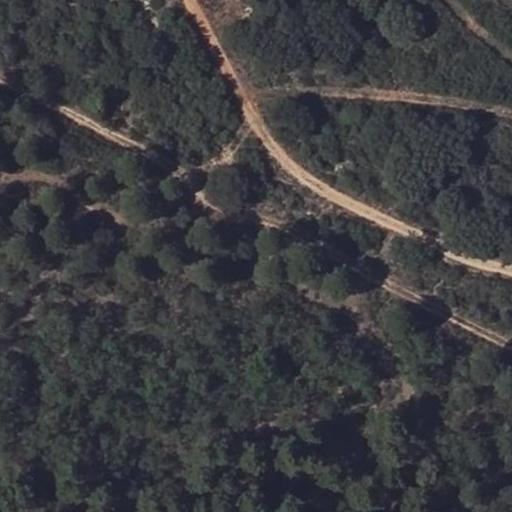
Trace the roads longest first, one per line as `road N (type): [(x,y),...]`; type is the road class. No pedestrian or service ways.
road 1 (track): [(0,82),(142,153),(231,210),(289,232),(511,350)]
road 2 (track): [(190,0),(289,163),(339,196),(511,268)]
